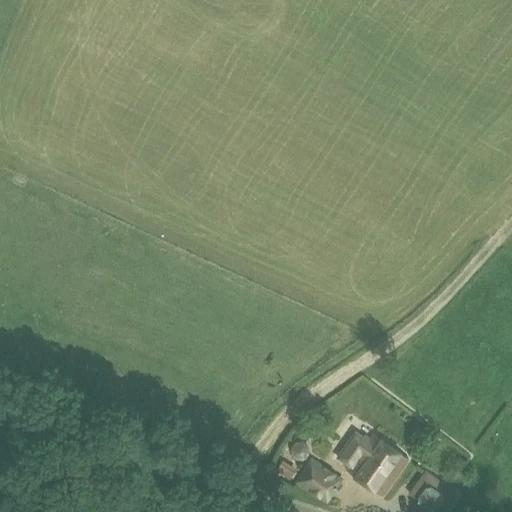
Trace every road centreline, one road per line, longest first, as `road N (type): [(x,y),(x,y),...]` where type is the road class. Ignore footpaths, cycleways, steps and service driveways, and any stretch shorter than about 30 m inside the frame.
road 1 (track): [(511,220),(431,307),(267,439),(226,489)]
road 2 (unclassified): [(286,511),(0,410)]
